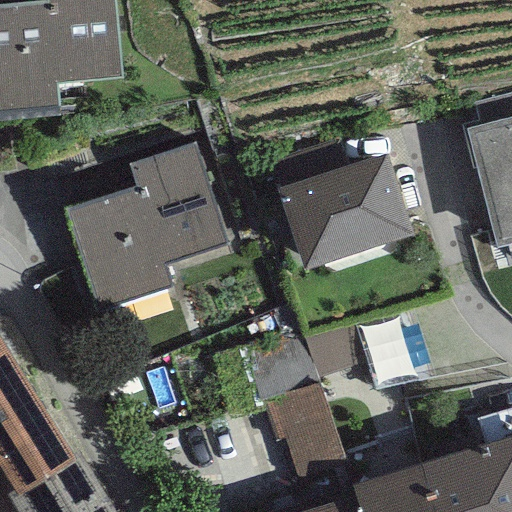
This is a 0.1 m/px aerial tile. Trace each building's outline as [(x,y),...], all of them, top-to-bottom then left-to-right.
[(0,0),(0,109),(57,105),(55,79),(122,73),(114,0),(0,0)] [(511,114),(467,126),(495,239),(511,234),(511,114)] [(193,138),(128,159),(135,182),(64,205),(98,307),(170,284),(163,262),(226,241),(193,138)] [(387,148),(277,184),(303,263),(413,226),(387,148)] [(352,320),(305,334),(317,375),(364,361),(352,320)] [(300,327),(245,342),(259,397),(261,398),(315,381),(300,327)] [(0,336),(0,460),(17,487),(73,453),(0,336)] [(315,381),(261,398),(274,438),(283,435),(305,507),(356,491),(352,479),(321,380),(315,381)] [(511,511),(511,431),(352,479),(356,491),(361,511),(511,511)] [(117,511),(79,449),(73,453),(17,487),(9,492),(20,511),(117,511)] [(305,507),(289,511),(361,511),(356,491),(305,507)]
